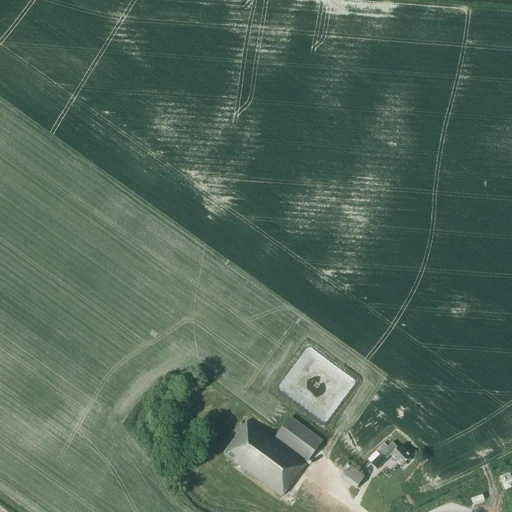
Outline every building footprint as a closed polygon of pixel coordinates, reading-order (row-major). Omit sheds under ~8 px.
[(322,441),(290,418),(273,440),(247,421),(224,453),(235,462),(234,463),(281,497),(322,441)] [(398,448),(392,442),(387,447),(384,444),(378,449),(377,449),(381,454),(377,450),(367,460),(370,464),(371,463),(377,470),(387,460),(386,459),(391,455),(401,466),(411,458),(399,446),(398,448)] [(356,489),(365,477),(350,466),(342,480),(356,489)] [(504,491),(511,487),(511,484),(508,474),(499,477),(504,491)] [(484,500),(482,495),(471,499),(472,504),(484,500)]
